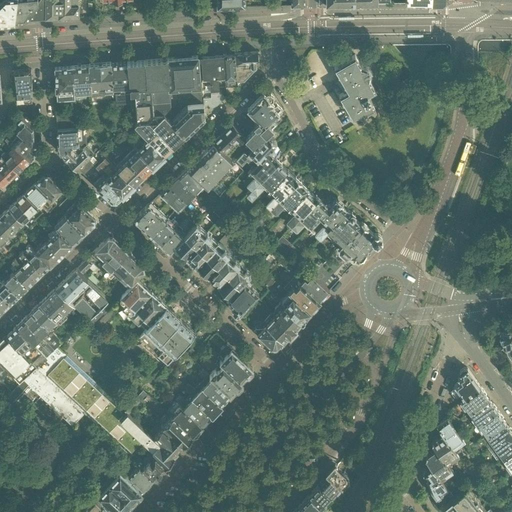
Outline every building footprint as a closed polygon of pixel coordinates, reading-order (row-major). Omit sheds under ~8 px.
[(1,0),(0,1),(0,22),(14,22),(14,23),(17,0),(1,0)] [(17,0),(14,23),(18,23),(18,21),(27,21),(28,21),(39,2),(36,0),(17,0)] [(39,0),(39,2),(28,21),(31,20),(32,20),(36,20),(37,20),(40,20),(41,20),(45,19),(58,19),(58,0),(39,0)] [(58,0),(58,19),(79,17),(78,6),(77,0),(58,0)] [(249,52),(245,52),(246,64),(257,63),(257,62),(259,62),(259,61),(258,61),(258,60),(260,59),(260,54),(258,54),(258,52),(258,51),(249,52)] [(242,53),(235,53),(235,65),(246,64),(245,52),(242,52),(242,53)] [(223,54),(223,55),(224,66),(235,65),(235,53),(223,54)] [(334,66),(348,90),(339,94),(346,106),(352,116),(362,111),(364,113),(368,111),(368,110),(374,107),(371,100),(368,93),(375,89),(369,78),(370,73),(366,67),(362,65),(361,66),(355,54),(334,66)] [(214,55),(210,56),(201,56),(201,59),(202,68),(203,76),(202,79),(202,88),(203,92),(211,91),(211,88),(218,87),(219,87),(218,79),(219,79),(225,79),(225,74),(224,66),(223,55),(214,55)] [(205,116),(204,116),(204,108),(203,98),(203,92),(202,89),(202,88),(202,79),(201,74),(201,68),(199,57),(173,59),(169,59),(172,87),(174,87),(174,100),(175,124),(175,125),(185,135),(205,116)] [(145,60),(148,102),(174,100),(174,87),(172,87),(169,59),(167,60),(167,58),(161,58),(161,59),(146,60),(146,59),(145,60)] [(131,104),(142,103),(148,102),(145,60),(128,61),(127,61),(129,86),(130,93),(131,102),(131,104)] [(124,86),(129,86),(127,61),(111,62),(113,87),(117,87),(117,91),(120,91),(120,93),(125,93),(124,86)] [(111,62),(97,63),(89,64),(89,65),(88,65),(90,93),(90,94),(91,94),(91,96),(113,94),(113,87),(111,62)] [(257,63),(246,64),(235,65),(237,86),(244,79),(254,69),(254,68),(255,68),(256,66),(256,65),(257,65),(257,63)] [(83,93),(90,93),(88,65),(73,66),(72,66),(74,90),(75,95),(76,95),(76,90),(83,89),(83,93)] [(235,65),(224,66),(225,74),(225,79),(226,95),(227,96),(237,86),(235,65)] [(65,91),(74,90),(72,66),(71,66),(55,67),(55,91),(56,91),(56,95),(65,95),(65,91)] [(13,70),(15,87),(17,100),(20,100),(19,96),(24,96),(25,103),(32,102),(32,95),(31,89),(31,69),(13,70)] [(211,88),(211,91),(211,97),(210,97),(205,97),(203,98),(204,108),(207,105),(212,110),(214,108),(218,104),(225,98),(218,91),(218,87),(211,88)] [(130,93),(125,93),(120,93),(117,94),(118,103),(131,102),(130,93)] [(253,146),(253,147),(266,134),(272,128),(268,123),(272,120),(279,113),(282,110),(275,102),(274,104),(272,102),(273,101),(273,100),(273,97),(274,97),(271,94),(270,94),(267,94),(266,95),(264,93),(262,95),(257,100),(255,102),(248,109),(258,120),(254,125),(257,127),(246,138),(254,145),(253,146)] [(174,100),(148,102),(142,103),(177,143),(185,135),(175,125),(175,124),(174,100)] [(133,122),(145,135),(164,154),(173,146),(174,146),(177,143),(142,103),(131,104),(132,123),(133,122)] [(212,110),(207,105),(204,108),(204,116),(205,116),(209,112),(212,110)] [(479,111),(476,121),(482,123),(485,113),(479,111)] [(16,128),(19,131),(33,144),(33,127),(21,115),(19,118),(19,119),(12,125),(16,128)] [(223,132),(223,133),(233,144),(234,143),(235,143),(237,141),(239,143),(245,137),(232,124),(227,129),(225,132),(224,133),(223,132)] [(57,128),(57,141),(86,139),(86,134),(82,135),(82,127),(77,127),(57,128)] [(18,137),(14,142),(31,158),(33,156),(34,156),(33,149),(31,147),(33,144),(19,131),(15,135),(18,137)] [(219,136),(213,142),(224,153),(233,144),(223,133),(222,133),(223,134),(220,136),(219,136)] [(250,159),(255,164),(268,150),(269,150),(276,143),(268,136),(266,134),(253,147),(247,153),(245,151),(242,152),(236,158),(242,163),(247,158),(248,160),(250,159)] [(133,143),(139,148),(146,156),(147,161),(152,166),(153,167),(153,166),(156,163),(156,164),(162,158),(164,155),(165,155),(164,154),(145,135),(140,140),(139,138),(133,143)] [(5,146),(8,148),(24,165),(31,158),(14,142),(8,137),(5,140),(8,143),(5,146)] [(62,154),(70,145),(86,144),(86,139),(57,141),(57,149),(58,149),(58,150),(62,154)] [(187,167),(207,185),(210,188),(226,170),(234,162),(224,153),(213,142),(207,148),(207,147),(206,148),(207,148),(205,150),(199,156),(198,155),(198,156),(196,158),(196,159),(190,164),(188,166),(187,167)] [(62,154),(69,160),(86,144),(70,145),(62,154)] [(86,144),(69,160),(69,161),(77,168),(94,152),(86,144)] [(1,155),(2,156),(17,172),(24,165),(8,148),(1,155)] [(134,149),(125,156),(143,174),(152,166),(147,161),(146,156),(139,148),(136,151),(134,149)] [(248,184),(252,188),(279,159),(276,156),(276,157),(269,150),(268,150),(255,164),(248,171),(254,176),(248,183),(248,184)] [(0,154),(0,167),(10,178),(17,172),(2,156),(1,155),(0,154)] [(125,156),(115,166),(126,178),(130,178),(134,183),(143,174),(125,156)] [(106,157),(96,166),(123,195),(123,194),(126,192),(132,186),(134,184),(135,184),(134,183),(130,178),(126,178),(115,166),(106,157)] [(263,186),(268,191),(287,169),(281,163),(282,162),(279,159),(252,188),(247,193),(252,198),(263,186)] [(94,164),(89,160),(79,170),(84,174),(94,164)] [(123,195),(96,166),(96,167),(102,173),(93,183),(96,186),(97,187),(101,190),(100,190),(101,191),(101,190),(107,196),(107,197),(108,196),(111,200),(112,200),(116,200),(122,195),(123,195)] [(178,175),(195,191),(198,188),(202,191),(207,185),(187,167),(187,166),(178,175)] [(0,167),(0,181),(3,185),(10,178),(0,167)] [(267,203),(271,207),(298,178),(295,175),(295,176),(288,169),(287,169),(268,191),(273,195),(267,202),(267,203)] [(43,174),(35,182),(52,199),(55,196),(56,198),(62,192),(61,190),(63,188),(48,174),(43,174)] [(169,184),(186,200),(190,203),(195,198),(192,194),(194,192),(197,195),(198,194),(195,191),(178,175),(169,184)] [(277,211),(280,207),(285,212),(288,209),(307,188),(308,188),(301,181),(298,178),(271,207),(275,211),(277,211)] [(35,182),(24,192),(39,208),(43,204),(49,210),(56,203),(52,199),(35,182)] [(160,193),(168,200),(181,212),(183,211),(179,207),(186,200),(169,184),(160,193)] [(287,221),(292,225),(319,196),(316,194),(315,195),(308,188),(307,188),(288,209),(293,213),(287,220),(287,221)] [(24,192),(17,200),(31,215),(39,208),(24,192)] [(161,208),(168,200),(160,193),(152,200),(161,208)] [(59,205),(63,209),(75,199),(70,194),(59,205)] [(303,223),(308,228),(328,205),(319,196),(292,225),(296,229),(297,229),(303,223)] [(321,235),(324,231),(346,208),(343,205),(344,205),(342,204),(343,203),(338,199),(337,199),(336,197),(328,205),(308,228),(313,233),(315,231),(320,235),(321,235)] [(17,200),(9,207),(23,222),(31,215),(17,200)] [(65,213),(67,215),(84,232),(94,222),(95,217),(76,200),(64,212),(65,213)] [(137,221),(143,226),(157,212),(149,203),(137,215),(135,216),(136,220),(137,222),(137,221)] [(1,214),(16,230),(19,227),(23,231),(28,227),(23,222),(9,207),(1,214)] [(324,231),(339,245),(360,223),(350,214),(352,212),(351,211),(351,212),(347,208),(346,208),(324,231)] [(148,232),(151,235),(166,220),(163,217),(165,215),(159,210),(157,212),(143,226),(149,232),(148,232)] [(0,215),(0,228),(8,237),(16,230),(1,214),(0,215)] [(56,226),(58,229),(72,243),(84,232),(67,215),(56,226)] [(154,238),(160,243),(174,228),(176,226),(177,225),(168,217),(166,220),(151,235),(154,238)] [(176,244),(186,254),(207,232),(207,231),(207,232),(200,226),(201,226),(196,221),(184,234),(176,244)] [(361,221),(360,223),(339,245),(339,246),(339,248),(345,254),(347,255),(348,255),(348,257),(353,261),(356,262),(357,260),(358,260),(360,257),(360,258),(365,252),(367,250),(369,252),(372,248),(370,246),(373,244),(374,242),(374,243),(378,242),(379,242),(380,241),(380,240),(381,240),(381,236),(380,235),(379,234),(378,233),(374,233),(367,227),(361,221)] [(169,251),(176,244),(184,234),(181,231),(180,232),(176,229),(178,227),(176,226),(174,228),(160,243),(166,248),(165,248),(169,251)] [(0,228),(0,242),(4,247),(5,245),(3,242),(8,237),(0,228)] [(58,229),(47,240),(61,254),(65,251),(64,251),(72,243),(58,229)] [(186,254),(197,264),(218,242),(207,232),(186,254)] [(208,275),(208,274),(229,252),(236,243),(226,233),(218,242),(197,264),(208,275)] [(91,273),(97,266),(119,242),(113,237),(108,236),(86,258),(77,266),(82,271),(88,276),(91,273)] [(282,246),(287,240),(282,236),(277,241),(282,246)] [(47,240),(36,250),(50,265),(57,258),(61,254),(47,240)] [(97,266),(106,273),(128,250),(125,248),(119,242),(97,266)] [(27,248),(23,252),(42,272),(50,265),(36,250),(29,244),(26,247),(27,248)] [(116,271),(121,275),(136,259),(131,254),(128,250),(106,273),(106,274),(110,277),(116,271)] [(482,254),(473,251),(470,260),(479,263),(482,254)] [(21,264),(35,279),(42,272),(23,252),(19,255),(25,261),(21,264)] [(208,274),(219,284),(239,262),(229,252),(208,274)] [(10,267),(14,271),(28,286),(35,279),(21,264),(15,258),(11,261),(12,261),(11,261),(14,264),(10,267)] [(136,259),(121,275),(119,277),(128,286),(143,270),(144,269),(143,265),(136,259)] [(229,294),(230,294),(244,279),(251,272),(239,262),(219,284),(229,294)] [(58,285),(56,287),(73,304),(89,319),(90,319),(93,323),(107,310),(103,306),(109,300),(80,273),(76,268),(74,270),(73,270),(72,272),(67,277),(66,277),(60,283),(58,285)] [(14,271),(5,280),(19,294),(28,286),(14,271)] [(308,271),(299,280),(320,300),(321,298),(324,296),(329,290),(316,278),(308,271)] [(88,276),(96,284),(99,280),(91,273),(88,276)] [(288,291),(289,292),(310,311),(311,309),(314,307),(320,300),(299,280),(297,278),(290,285),(291,287),(288,291)] [(4,279),(0,283),(0,291),(10,303),(19,294),(5,280),(4,279)] [(123,306),(131,314),(151,292),(137,279),(121,296),(120,298),(120,300),(123,303),(125,303),(123,306)] [(244,279),(230,294),(228,296),(228,300),(233,304),(231,307),(239,314),(241,311),(244,308),(259,292),(244,279)] [(56,287),(47,295),(64,312),(73,304),(56,287)] [(0,309),(2,311),(10,303),(0,291),(0,309)] [(139,318),(146,325),(166,305),(160,300),(161,300),(158,297),(152,292),(153,292),(152,292),(151,292),(131,314),(137,320),(139,318)] [(284,305),(300,320),(301,321),(304,317),(310,311),(289,292),(289,293),(282,301),(285,304),(284,305)] [(40,302),(59,322),(67,315),(64,312),(47,295),(40,302)] [(31,310),(32,310),(51,330),(59,322),(40,302),(31,310)] [(276,309),(273,312),(292,330),(296,327),(295,326),(300,320),(284,305),(281,302),(280,302),(274,308),(276,309)] [(166,305),(146,325),(139,334),(168,360),(195,332),(180,319),(181,318),(180,318),(175,313),(172,310),(167,306),(167,305),(166,305)] [(32,310),(23,318),(54,350),(58,346),(62,342),(51,330),(32,310)] [(109,310),(102,317),(106,321),(113,314),(109,310)] [(263,321),(266,323),(283,339),(289,333),(289,334),(292,330),(273,312),(272,312),(270,315),(263,321)] [(16,325),(15,325),(46,357),(47,356),(54,350),(23,318),(16,325)] [(283,339),(266,323),(263,326),(251,327),(272,347),(277,347),(277,346),(280,343),(283,339)] [(7,334),(6,334),(37,366),(46,357),(15,325),(12,329),(7,334)] [(511,328),(506,329),(502,329),(502,330),(500,333),(500,337),(503,340),(503,341),(506,341),(506,345),(506,346),(507,346),(507,352),(511,357),(511,356),(511,328)] [(0,340),(0,362),(8,371),(19,382),(23,378),(63,415),(72,424),(83,412),(35,367),(37,366),(6,334),(0,340)] [(135,461),(139,464),(154,478),(156,475),(161,470),(162,469),(161,469),(164,466),(165,466),(174,456),(153,436),(150,432),(128,413),(139,401),(132,394),(121,406),(95,382),(68,356),(72,351),(62,342),(58,346),(54,350),(47,356),(46,357),(37,366),(35,367),(83,412),(105,432),(128,455),(129,454),(132,451),(134,453),(139,448),(137,445),(143,439),(152,448),(149,452),(146,455),(142,459),(139,456),(137,458),(135,460),(135,461)] [(222,363),(240,379),(246,373),(246,374),(248,374),(252,370),(252,368),(252,367),(227,343),(219,351),(223,356),(219,360),(222,363)] [(120,357),(125,362),(129,358),(124,353),(120,357)] [(0,379),(0,380),(8,371),(0,362),(0,379)] [(209,374),(230,393),(235,387),(236,388),(238,388),(242,384),(242,381),(241,381),(242,381),(240,379),(222,363),(217,369),(215,367),(209,374)] [(457,396),(460,401),(480,387),(481,387),(480,386),(467,368),(467,367),(466,367),(464,367),(461,370),(460,370),(460,372),(459,373),(460,373),(459,373),(461,375),(461,376),(459,377),(458,377),(458,378),(459,380),(460,380),(455,383),(451,393),(452,393),(455,397),(457,396)] [(198,384),(221,405),(222,404),(221,403),(230,393),(209,374),(203,368),(198,373),(203,378),(199,383),(198,384)] [(7,393),(0,400),(0,404),(10,414),(19,405),(16,403),(25,394),(34,402),(32,403),(55,424),(63,415),(23,378),(19,382),(19,383),(12,391),(9,388),(6,392),(7,393)] [(189,393),(211,414),(212,415),(221,405),(198,384),(194,388),(188,383),(183,388),(189,393)] [(467,414),(470,412),(489,399),(489,398),(480,387),(460,401),(459,402),(464,409),(467,414)] [(174,399),(175,400),(202,425),(202,424),(211,414),(189,393),(184,398),(179,394),(174,399)] [(470,412),(478,424),(498,410),(489,399),(470,412)] [(172,414),(193,434),(194,435),(203,425),(202,425),(175,400),(171,404),(177,409),(172,414)] [(161,424),(182,444),(183,445),(193,434),(172,414),(167,410),(164,414),(167,417),(161,423),(161,424)] [(483,435),(484,436),(505,421),(506,421),(498,410),(478,424),(485,434),(483,435)] [(438,427),(442,432),(453,448),(454,450),(465,442),(458,432),(451,422),(447,417),(440,422),(442,424),(438,427)] [(481,439),(489,451),(511,433),(511,430),(505,421),(484,436),(481,439)] [(153,436),(174,456),(178,452),(176,450),(182,444),(161,424),(155,430),(157,432),(153,436)] [(431,442),(435,448),(450,468),(452,466),(449,463),(459,456),(454,450),(453,448),(442,432),(432,439),(431,442)] [(498,463),(501,460),(511,451),(511,433),(489,451),(498,463)] [(425,457),(432,467),(446,486),(448,485),(443,478),(453,472),(450,468),(435,448),(426,454),(425,457)] [(504,460),(511,471),(511,451),(501,460),(502,461),(504,460)] [(117,459),(113,462),(120,468),(122,465),(121,463),(117,459)] [(64,465),(73,474),(78,468),(69,460),(64,465)] [(469,468),(477,479),(485,473),(477,462),(469,468)] [(154,478),(139,464),(132,471),(128,476),(143,489),(154,478)] [(327,474),(327,475),(343,490),(345,484),(343,482),(345,479),(345,477),(341,473),(341,470),(338,467),(335,467),(330,472),(330,471),(327,474)] [(446,486),(432,467),(425,472),(429,477),(427,478),(427,479),(428,481),(428,482),(429,484),(429,485),(431,491),(436,497),(437,498),(439,497),(438,495),(447,488),(446,486)] [(112,473),(106,479),(131,502),(138,495),(141,492),(141,491),(117,468),(112,473)] [(319,484),(318,484),(332,497),(333,496),(334,496),(336,494),(336,493),(339,489),(343,492),(343,490),(327,475),(327,476),(324,479),(322,480),(320,482),(319,484)] [(131,502),(106,479),(98,489),(95,492),(117,511),(122,511),(124,510),(123,510),(131,502)] [(308,495),(323,508),(332,497),(318,484),(312,491),(308,495)] [(484,511),(486,511),(471,493),(469,494),(466,490),(471,486),(469,485),(465,488),(443,506),(447,511),(484,511)] [(81,509),(79,511),(80,511),(112,511),(95,495),(87,503),(84,500),(78,506),(81,509)] [(308,495),(299,505),(306,511),(323,511),(325,511),(323,508),(308,495)] [(492,508),(495,511),(501,506),(498,502),(492,508)]
